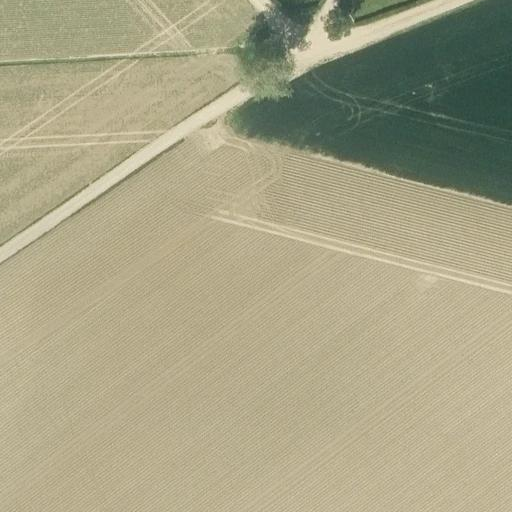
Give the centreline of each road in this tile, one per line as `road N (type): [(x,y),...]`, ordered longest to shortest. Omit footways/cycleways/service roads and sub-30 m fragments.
road 1 (track): [(315,37),(301,57),(0,255)]
road 2 (track): [(454,0),(368,32),(315,37)]
